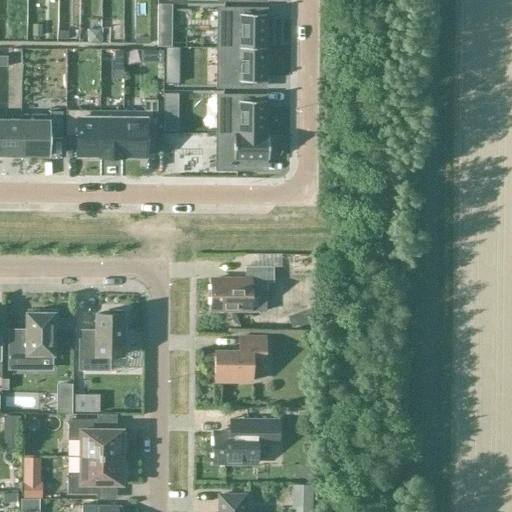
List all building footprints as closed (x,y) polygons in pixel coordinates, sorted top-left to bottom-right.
[(265,49),(265,21),(251,20),(251,9),(224,9),(223,30),(217,30),(217,48),(265,49)] [(264,77),(265,49),(217,48),(217,67),(223,67),(223,88),(250,88),(250,77),(264,77)] [(113,50),(112,61),(123,61),(123,50),(113,50)] [(263,136),(264,108),(250,108),(250,97),(222,97),(222,118),(216,118),(216,137),(263,137),(263,136)] [(122,111),(122,157),(144,157),(144,125),(156,125),(156,100),(143,100),(143,112),(122,111)] [(65,111),(65,136),(76,136),(76,156),(98,156),(99,111),(65,111)] [(98,156),(98,157),(122,157),(122,111),(99,111),(98,156)] [(61,139),(61,112),(49,112),(49,116),(20,116),(20,156),(49,157),(49,139),(61,139)] [(0,156),(20,156),(20,116),(19,116),(19,120),(0,120),(0,156)] [(267,162),(267,136),(263,136),(263,137),(216,137),(216,172),(221,172),(255,172),(255,162),(267,162)] [(272,268),(247,268),(244,268),(244,281),(210,280),(210,310),(249,311),(249,292),(266,293),(266,283),(272,283),(272,268)] [(26,314),(26,335),(21,340),(9,340),(8,370),(40,370),(40,355),(53,355),(53,329),(57,329),(57,310),(38,310),(38,314),(26,314)] [(95,315),(95,336),(90,340),(78,340),(78,371),(108,371),(108,356),(122,356),(122,329),(126,329),(126,311),(107,311),(107,315),(95,315)] [(214,352),(213,382),(251,382),(251,363),(264,363),(264,338),(238,338),(238,352),(214,352)] [(79,457),(121,458),(121,430),(97,430),(97,421),(67,420),(67,440),(79,441),(79,457)] [(245,434),(213,433),(213,463),(256,464),(256,445),(277,446),(277,420),(245,420),(245,434)] [(120,485),(121,458),(79,457),(79,474),(67,474),(67,494),(97,494),(97,485),(120,485)] [(244,511),(244,496),(218,496),(218,511),(244,511)]
